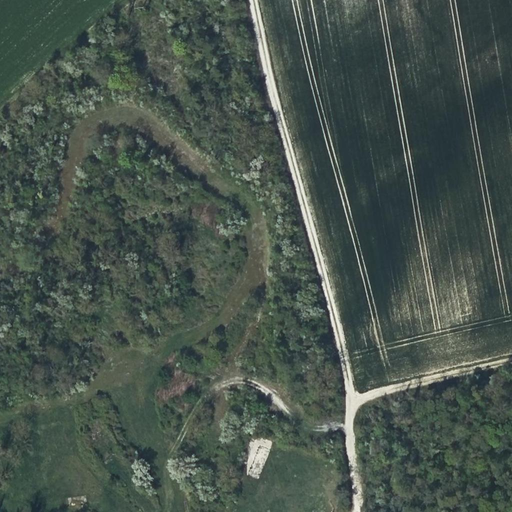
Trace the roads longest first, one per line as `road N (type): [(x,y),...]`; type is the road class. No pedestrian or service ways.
road 1 (track): [(362,511),(349,397),(250,0)]
road 2 (track): [(0,113),(128,0)]
road 3 (track): [(511,364),(349,397)]
